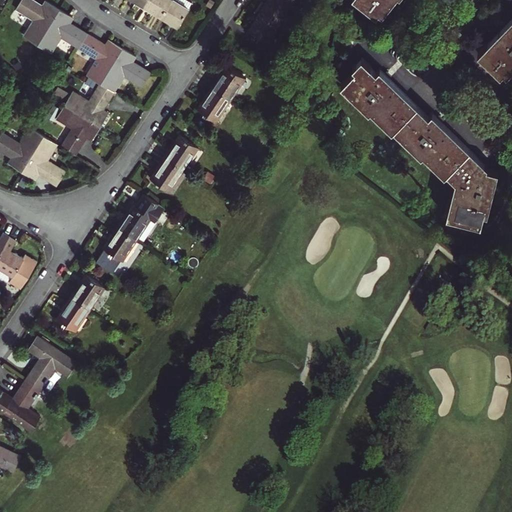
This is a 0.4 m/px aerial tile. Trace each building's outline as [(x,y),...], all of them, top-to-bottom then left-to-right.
[(41,44),(64,8),(52,1),(47,8),(43,6),(44,4),(37,0),(25,0),(20,9),(38,20),(28,36),(41,44)] [(172,0),(150,0),(149,4),(165,13),(167,9),(172,0)] [(172,0),(167,9),(165,13),(181,23),(194,0),(172,0)] [(292,0),(267,0),(264,5),(252,25),(249,31),(267,42),(292,0)] [(358,0),(368,7),(371,4),(378,10),(387,0),(358,0)] [(77,16),(64,8),(41,44),(55,53),(65,36),(83,48),(92,34),(77,24),(76,27),(72,24),(77,16)] [(511,17),(479,52),(493,66),(496,63),(504,71),(511,62),(511,17)] [(104,83),(126,48),(114,40),(109,48),(105,46),(107,44),(92,34),(83,48),(100,58),(91,75),(104,83)] [(104,83),(118,92),(128,76),(146,87),(156,72),(141,63),(139,67),(135,64),(140,56),(126,48),(104,83)] [(485,166),(426,116),(430,111),(379,66),(376,69),(361,56),(354,64),(356,65),(340,82),(348,88),(349,87),(371,106),(369,107),(399,133),(400,131),(423,150),(421,152),(444,172),(446,170),(454,177),(452,178),(450,188),(454,188),(452,198),(448,197),(446,213),(482,221),(488,193),(491,193),(496,171),(485,169),(485,166)] [(229,64),(214,86),(231,98),(245,75),(229,64)] [(77,90),(68,105),(93,120),(104,127),(111,114),(104,109),(106,105),(109,107),(118,92),(104,83),(93,100),(77,90)] [(216,120),(231,98),(214,86),(199,108),(216,120)] [(75,128),(64,146),(80,155),(89,140),(86,138),(88,134),(96,139),(104,127),(93,120),(68,105),(60,118),(75,128)] [(23,143),(5,131),(0,140),(0,147),(12,155),(13,153),(17,155),(12,163),(24,170),(47,135),(33,126),(23,143)] [(199,146),(181,134),(167,156),(184,168),(199,146)] [(61,143),(47,135),(24,170),(37,178),(42,171),(46,173),(44,175),(60,185),(69,171),(51,160),(61,143)] [(170,190),(184,168),(167,156),(153,178),(170,190)] [(139,206),(136,204),(121,226),(139,238),(153,216),(158,220),(165,209),(164,208),(166,205),(148,193),(139,206)] [(124,260),(139,238),(121,226),(107,248),(124,260)] [(0,253),(11,236),(5,233),(0,241),(0,253)] [(0,253),(0,275),(10,281),(23,289),(40,262),(27,254),(25,258),(12,250),(18,241),(11,236),(0,253)] [(75,295),(93,307),(107,286),(90,274),(75,295)] [(78,329),(93,307),(75,295),(60,317),(78,329)] [(42,353),(28,375),(42,384),(56,364),(68,373),(77,359),(38,333),(30,346),(42,353)] [(29,406),(42,384),(28,375),(13,397),(1,389),(2,387),(0,386),(0,406),(33,428),(42,414),(29,406)] [(0,462),(7,466),(14,450),(0,443),(0,462)]
